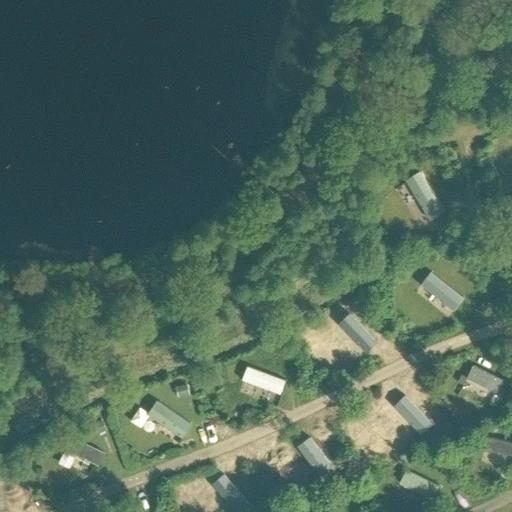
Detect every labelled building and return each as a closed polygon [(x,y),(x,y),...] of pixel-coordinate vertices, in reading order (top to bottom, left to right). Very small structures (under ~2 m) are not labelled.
[(396,226),(404,221),(379,180),(371,185),(396,226)] [(394,281),(388,293),(419,308),(425,296),(394,281)] [(316,348),(331,355),(337,342),(322,335),(316,348)] [(206,388),(247,401),(253,383),(212,370),(206,388)] [(438,373),(433,388),(471,400),(476,385),(438,373)] [(113,420),(150,447),(162,430),(126,403),(113,420)] [(344,415),(339,437),(378,446),(383,423),(344,415)] [(261,449),(247,465),(275,489),(289,473),(261,449)] [(472,472),(494,472),(495,450),(473,449),(472,472)] [(179,511),(204,511),(206,494),(171,491),(169,511),(179,511)]
